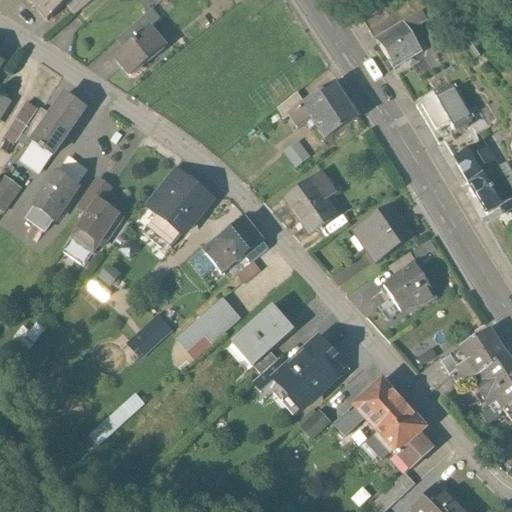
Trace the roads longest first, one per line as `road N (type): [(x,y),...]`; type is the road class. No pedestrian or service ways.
road 1 (residential): [(0,30),(210,170),(461,447),(511,486)]
road 2 (secondary): [(511,313),(306,0)]
